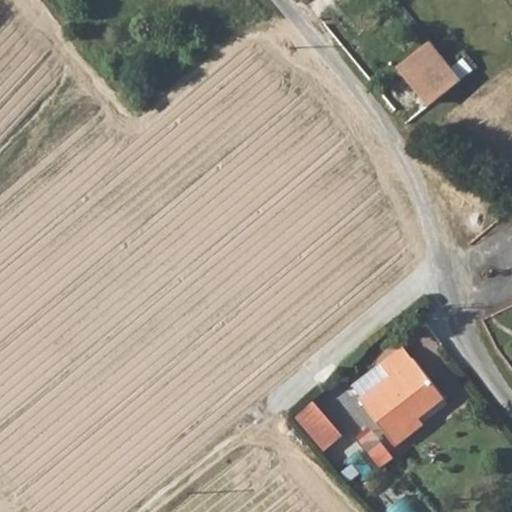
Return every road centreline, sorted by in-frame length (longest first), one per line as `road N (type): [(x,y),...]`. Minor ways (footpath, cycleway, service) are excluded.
road 1 (unclassified): [(511,405),(461,327),(414,179),(373,113),(281,0)]
road 2 (track): [(144,511),(263,422),(348,511)]
